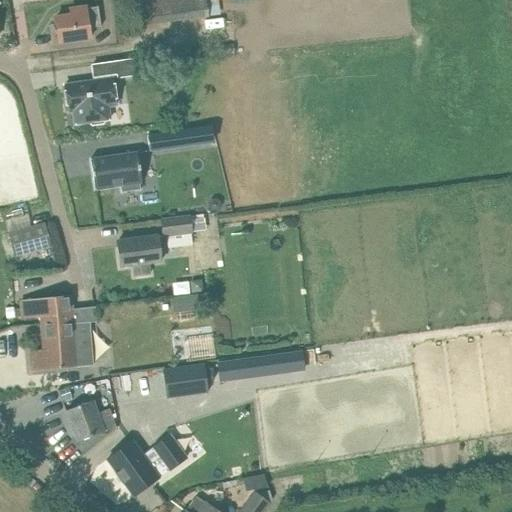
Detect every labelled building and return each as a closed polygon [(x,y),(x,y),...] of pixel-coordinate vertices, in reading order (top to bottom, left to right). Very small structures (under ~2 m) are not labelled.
[(149,0),(137,1),(139,25),(225,16),(223,0),(149,0)] [(59,43),(90,38),(89,29),(99,28),(96,8),(84,10),(84,8),(69,10),(70,16),(55,18),(59,43)] [(135,60),(115,62),(117,78),(137,75),(135,60)] [(112,78),(65,85),(68,113),(72,112),(74,124),(89,122),(92,126),(103,124),(105,120),(110,119),(108,107),(115,106),(112,78)] [(185,130),(147,136),(149,152),(212,143),(210,127),(185,130)] [(137,152),(90,159),(94,190),(120,186),(121,193),(140,190),(139,184),(141,184),(137,152)] [(219,215),(189,216),(189,224),(198,224),(200,251),(196,251),(197,268),(221,267),(219,215)] [(190,236),(189,219),(161,220),(162,237),(190,236)] [(44,224),(8,233),(12,248),(36,241),(38,250),(50,247),(44,224)] [(161,261),(157,236),(117,242),(120,267),(132,265),(134,277),(149,275),(148,263),(161,261)] [(193,280),(190,285),(191,293),(202,291),(201,279),(193,280)] [(200,295),(186,297),(188,311),(202,309),(200,295)] [(58,327),(73,326),(72,317),(70,297),(21,300),(22,318),(40,317),(41,322),(46,322),(46,326),(58,325),(58,327)] [(14,308),(6,308),(7,318),(15,318),(14,308)] [(83,325),(73,326),(58,327),(58,325),(46,326),(46,322),(41,322),(43,350),(31,351),(33,371),(92,366),(89,324),(83,325)] [(300,351),(217,363),(218,368),(220,381),(233,379),(233,376),(290,368),(290,371),(300,351)] [(203,365),(163,370),(167,398),(207,393),(203,365)] [(67,389),(59,392),(62,401),(71,398),(67,389)] [(77,442),(96,435),(103,432),(114,428),(107,411),(98,414),(92,401),(66,411),(77,442)] [(216,420),(224,459),(264,451),(256,412),(216,420)] [(131,441),(107,459),(117,472),(115,474),(117,477),(119,475),(122,480),(120,482),(122,485),(124,483),(134,496),(158,478),(156,475),(167,467),(170,470),(186,459),(169,436),(142,456),(131,441)] [(264,475),(245,479),(248,490),(266,487),(264,475)] [(251,491),(236,511),(260,511),(267,503),(251,491)] [(216,511),(196,496),(184,511),(216,511)]
